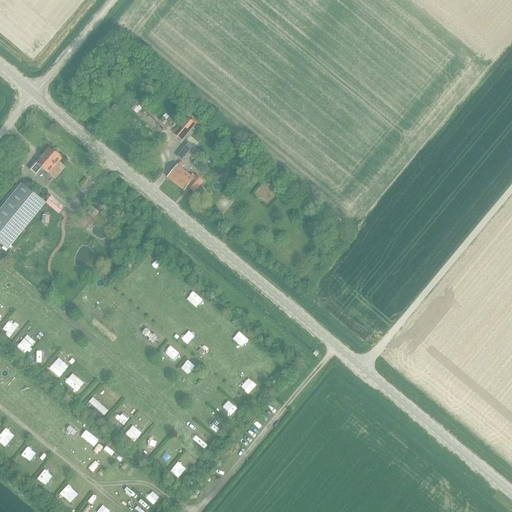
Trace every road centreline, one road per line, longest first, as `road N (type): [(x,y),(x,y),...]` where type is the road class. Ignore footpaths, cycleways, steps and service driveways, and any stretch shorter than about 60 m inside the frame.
road 1 (tertiary): [(363,368),(33,94)]
road 2 (unclassified): [(363,368),(511,189)]
road 3 (tertiary): [(511,493),(363,368)]
road 4 (unclassified): [(33,94),(112,0)]
